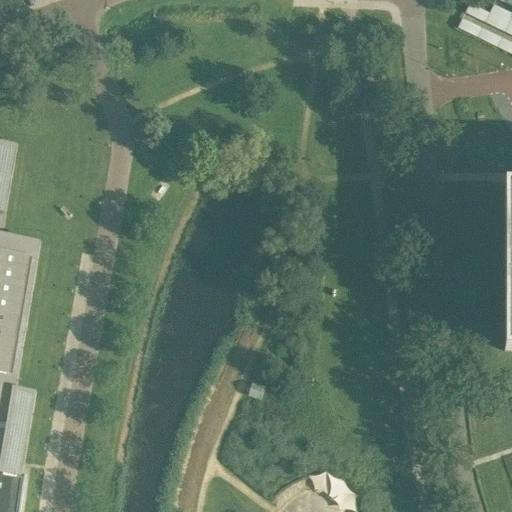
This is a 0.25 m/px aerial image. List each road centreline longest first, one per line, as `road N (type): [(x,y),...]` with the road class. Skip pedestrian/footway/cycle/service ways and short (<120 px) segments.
road 1 (unclassified): [(61,511),(121,143),(75,6)]
road 2 (unclassified): [(477,511),(462,467),(410,0)]
